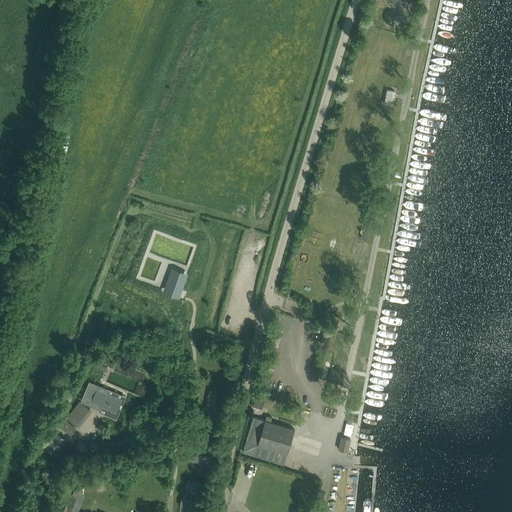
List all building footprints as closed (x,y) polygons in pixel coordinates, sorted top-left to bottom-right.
[(387,90),(384,104),(391,105),(394,91),(387,90)] [(218,236),(216,243),(228,246),(230,239),(218,236)] [(121,399),(106,393),(107,390),(90,382),(82,401),(100,409),(101,406),(115,412),(121,399)] [(69,420),(77,426),(90,409),(82,403),(69,420)] [(253,417),(246,443),(243,452),(284,465),(287,453),(294,430),(270,422),(272,418),(266,416),(265,420),(253,417)] [(65,420),(60,426),(70,434),(75,428),(65,420)] [(342,431),(350,433),(352,422),(344,420),(342,431)] [(64,442),(53,433),(43,446),(54,455),(64,442)] [(348,451),(350,440),(341,438),(338,449),(348,451)] [(287,458),(285,465),(305,471),(307,464),(287,458)] [(180,498),(180,506),(190,506),(190,498),(180,498)]
